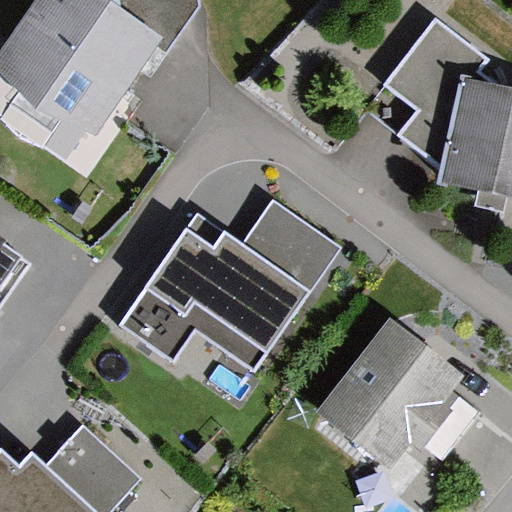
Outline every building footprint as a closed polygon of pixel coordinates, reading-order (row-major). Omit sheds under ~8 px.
[(63,0),(17,67),(114,133),(203,4),(202,0),(122,0),(122,1),(120,0),(63,0)] [(503,45),(442,10),(402,81),(463,115),(503,45)] [(511,108),(482,103),(465,196),(511,204),(511,108)] [(193,187),(129,283),(168,309),(185,283),(250,326),(297,257),(193,187)] [(403,314),(321,419),(408,486),(490,381),(403,314)] [(78,511),(100,489),(12,409),(0,422),(0,511),(78,511)]
